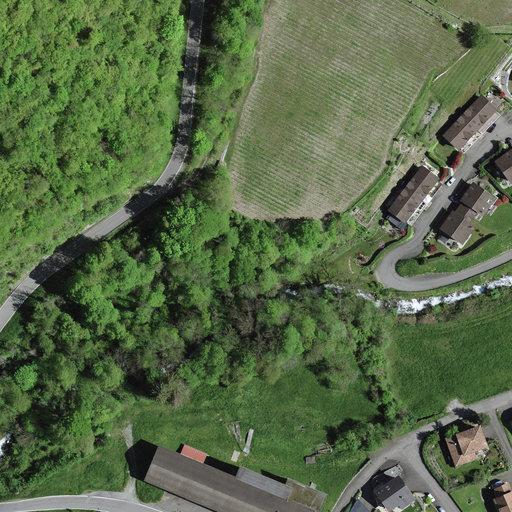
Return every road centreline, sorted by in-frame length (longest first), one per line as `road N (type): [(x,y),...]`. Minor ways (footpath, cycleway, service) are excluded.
road 1 (tertiary): [(0,321),(33,281),(144,201),(172,169),(197,0)]
road 2 (residential): [(511,255),(425,283),(398,282),(387,269),(482,148),(511,128)]
road 3 (track): [(269,0),(254,64),(221,135),(190,180),(162,185)]
road 4 (unknown): [(131,510),(128,437),(136,418),(216,408),(233,436)]
road 5 (tertiary): [(136,511),(89,502),(0,509)]
